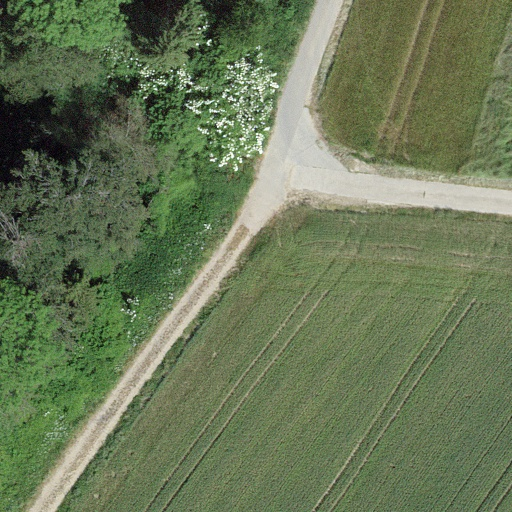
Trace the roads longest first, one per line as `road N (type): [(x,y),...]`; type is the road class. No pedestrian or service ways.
road 1 (track): [(279,168),(49,511)]
road 2 (track): [(511,203),(279,168),(329,0)]
